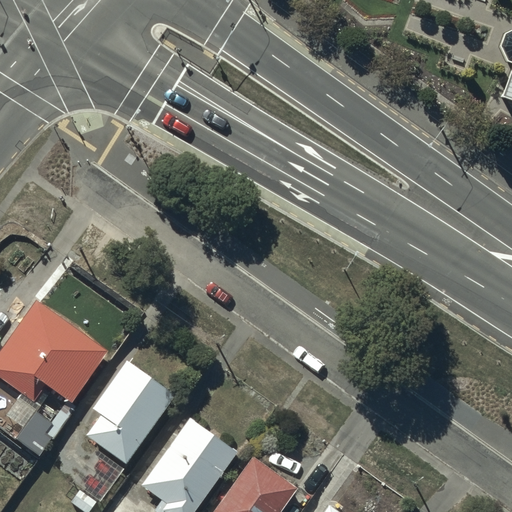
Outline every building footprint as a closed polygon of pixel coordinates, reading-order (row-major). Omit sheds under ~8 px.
[(511,26),(501,33),(498,44),(504,58),(511,61),(500,94),(511,98),(511,26)] [(105,352),(34,300),(0,347),(0,379),(33,403),(46,385),(69,401),(105,352)] [(175,396),(127,362),(94,408),(102,414),(87,436),(126,464),(175,396)] [(53,424),(36,411),(15,439),(39,456),(73,409),(67,405),(53,424)] [(194,511),(237,452),(190,419),(143,485),(168,503),(162,510),(164,511),(194,511)] [(279,511),(296,489),(253,458),(213,511),(279,511)] [(89,511),(97,502),(80,490),(71,502),(84,511),(89,511)]
